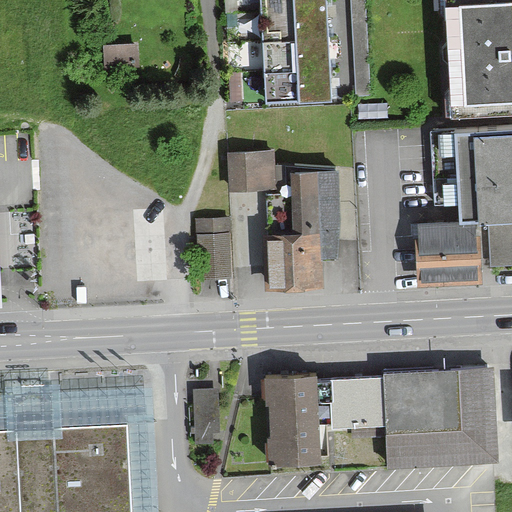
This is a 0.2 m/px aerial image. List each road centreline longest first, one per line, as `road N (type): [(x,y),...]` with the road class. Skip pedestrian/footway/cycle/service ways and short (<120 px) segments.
road 1 (primary): [(511,314),(0,341)]
road 2 (unknown): [(173,333),(185,218),(208,162)]
